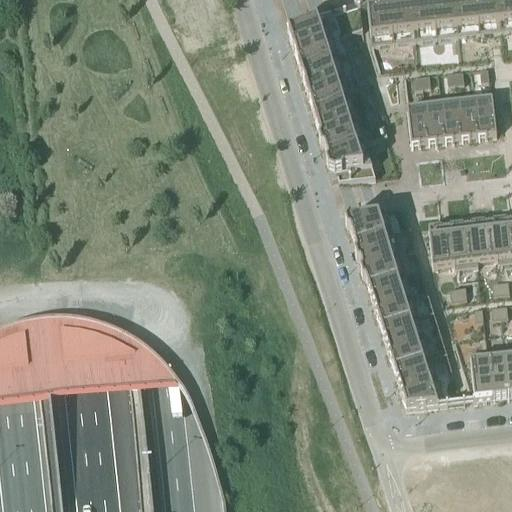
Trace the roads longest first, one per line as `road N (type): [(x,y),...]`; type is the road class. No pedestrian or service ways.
road 1 (residential): [(482,442),(382,455),(241,0)]
road 2 (motorway): [(181,511),(115,0)]
road 3 (motorway): [(97,511),(46,0)]
road 4 (motorway): [(0,330),(18,511)]
